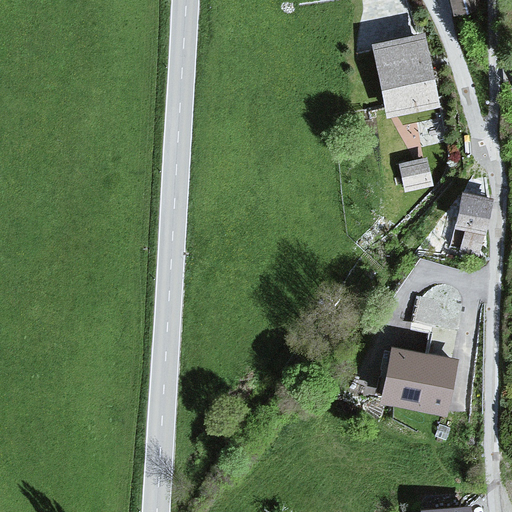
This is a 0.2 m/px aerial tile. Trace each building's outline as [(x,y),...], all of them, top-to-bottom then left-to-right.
[(477,4),(476,0),(450,0),(452,9),(477,4)] [(433,101),(420,32),(372,41),(385,110),(433,101)] [(430,181),(424,156),(398,161),(404,187),(430,181)] [(494,205),(460,198),(450,251),(483,258),(494,205)] [(454,357),(390,342),(378,393),(442,408),(454,357)] [(422,511),(473,511),(473,501),(422,503),(422,511)]
